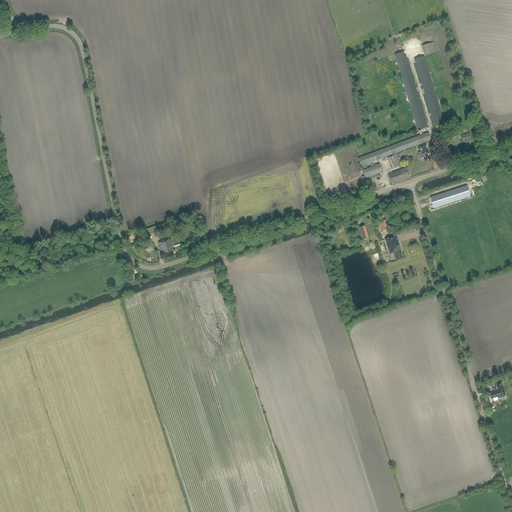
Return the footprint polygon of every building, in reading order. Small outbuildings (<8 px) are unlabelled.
[(422,46),(425,56),(434,53),(431,43),(422,46)] [(418,130),(428,127),(406,55),(404,55),(403,52),(395,54),(418,130)] [(424,56),(414,59),(434,127),(445,124),(424,56)] [(393,156),(397,154),(397,153),(431,140),(428,132),(358,158),(361,166),(392,155),(393,156)] [(462,142),(471,139),(469,133),(460,136),(462,142)] [(426,144),(418,147),(419,150),(420,150),(421,152),(418,153),(419,156),(422,155),(423,157),(420,158),(421,162),(425,161),(431,159),(426,144)] [(379,164),(362,170),(366,179),(383,172),(379,164)] [(401,169),(388,174),(391,181),(389,182),(391,185),(405,179),(405,178),(410,176),(407,168),(402,170),(401,169)] [(466,186),(430,197),(434,208),(470,197),(466,186)] [(380,222),(382,230),(388,228),(388,227),(389,227),(388,222),(386,223),(385,220),(380,222)] [(145,230),(147,235),(169,228),(167,223),(145,230)] [(364,226),(358,228),(362,239),(368,238),(364,226)] [(399,246),(400,246),(396,236),(385,239),(390,254),(393,253),(395,259),(402,257),(399,246)] [(181,250),(180,247),(180,245),(175,247),(175,250),(173,250),(169,239),(159,243),(162,254),(163,254),(165,259),(170,257),(169,255),(173,254),(173,253),(181,250)] [(496,384),(498,390),(492,392),(493,393),(490,394),(492,399),(493,398),(494,401),(498,400),(497,398),(506,396),(504,388),(502,382),(496,384)]
